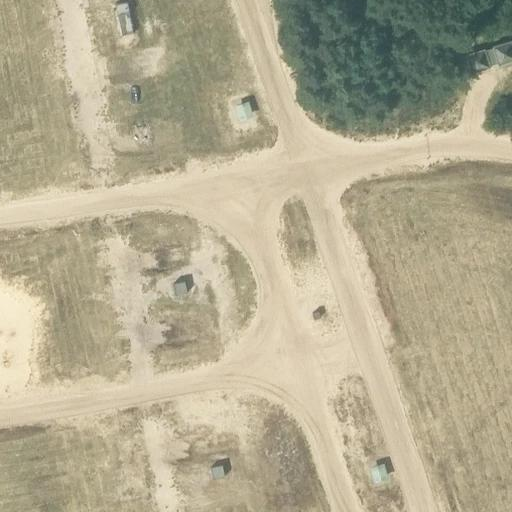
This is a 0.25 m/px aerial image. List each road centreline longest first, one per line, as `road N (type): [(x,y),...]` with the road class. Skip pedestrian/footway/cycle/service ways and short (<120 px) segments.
road 1 (track): [(0,413),(369,352)]
road 2 (track): [(0,212),(305,166)]
road 3 (track): [(511,145),(463,139),(305,166)]
road 4 (unknown): [(337,511),(294,365)]
